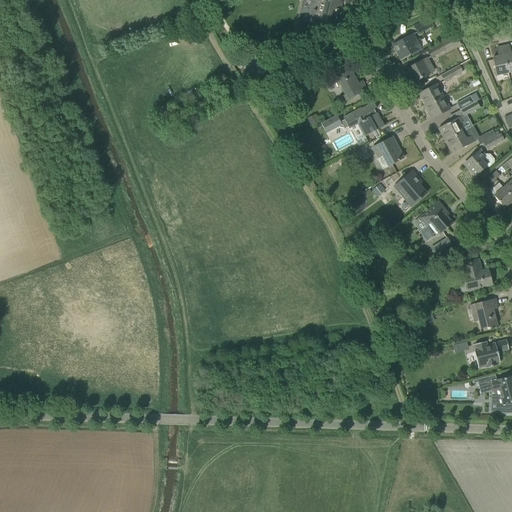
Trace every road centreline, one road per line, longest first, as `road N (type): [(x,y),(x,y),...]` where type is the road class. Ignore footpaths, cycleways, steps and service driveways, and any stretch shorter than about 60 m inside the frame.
road 1 (track): [(205,0),(201,23),(330,223),(411,426)]
road 2 (residential): [(500,243),(436,166),(363,27)]
road 3 (unclassified): [(424,426),(193,419)]
road 4 (unclassified): [(0,416),(193,419)]
road 5 (residential): [(466,35),(446,8),(426,4),(363,27)]
